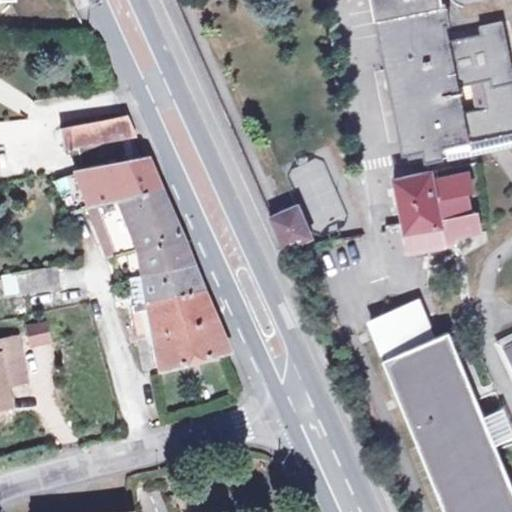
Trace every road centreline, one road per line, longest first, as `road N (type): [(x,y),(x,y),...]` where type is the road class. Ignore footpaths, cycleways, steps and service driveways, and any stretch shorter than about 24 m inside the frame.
road 1 (secondary): [(96,0),(284,410)]
road 2 (secondary): [(318,396),(137,0)]
road 3 (unclassified): [(0,494),(284,410)]
road 4 (secondary): [(369,511),(318,396)]
